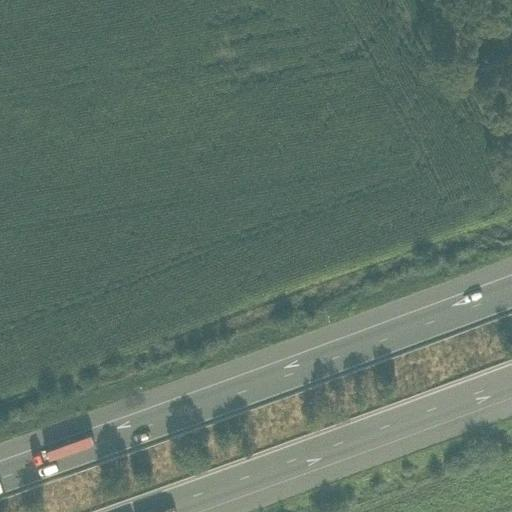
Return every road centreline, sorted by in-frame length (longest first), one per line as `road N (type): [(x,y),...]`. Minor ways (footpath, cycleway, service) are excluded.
road 1 (motorway): [(511,287),(0,475)]
road 2 (motorway): [(151,511),(511,378)]
